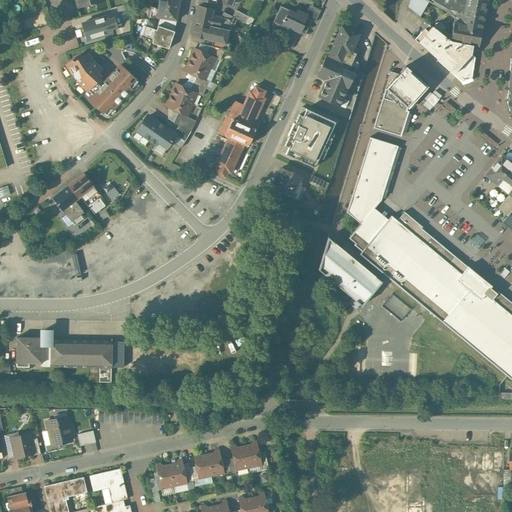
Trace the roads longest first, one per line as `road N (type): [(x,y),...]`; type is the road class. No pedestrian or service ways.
road 1 (residential): [(208,237),(253,185),(337,0)]
road 2 (residential): [(511,423),(278,421)]
road 3 (residential): [(0,305),(109,298),(178,264),(208,237)]
road 4 (residential): [(478,109),(354,0)]
road 5 (residential): [(107,136),(167,70),(188,0)]
road 6 (residential): [(132,454),(278,421)]
road 7 (residential): [(208,237),(107,136)]
